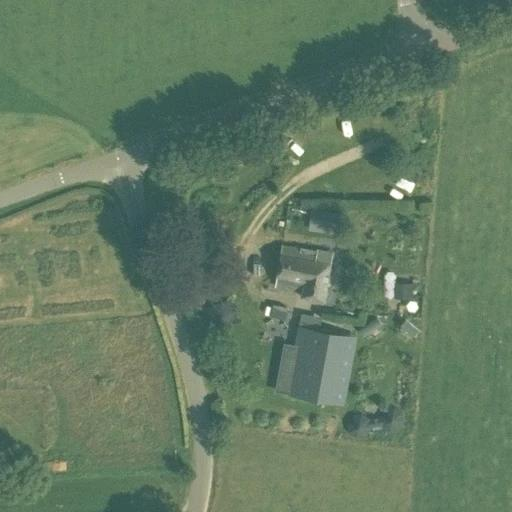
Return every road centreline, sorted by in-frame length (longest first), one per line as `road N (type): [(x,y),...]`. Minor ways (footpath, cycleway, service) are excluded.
road 1 (tertiary): [(200,511),(206,435),(194,373),(118,155)]
road 2 (tertiary): [(118,155),(424,46)]
road 3 (unclassified): [(118,155),(0,196)]
